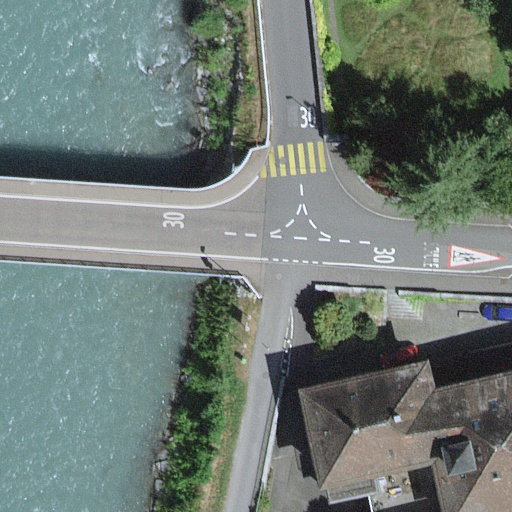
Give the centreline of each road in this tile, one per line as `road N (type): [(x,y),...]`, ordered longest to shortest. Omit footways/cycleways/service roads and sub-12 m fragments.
road 1 (tertiary): [(0,220),(299,239)]
road 2 (residential): [(238,511),(268,345),(299,239)]
road 3 (residential): [(299,239),(282,0)]
road 4 (tertiary): [(299,239),(511,250)]
